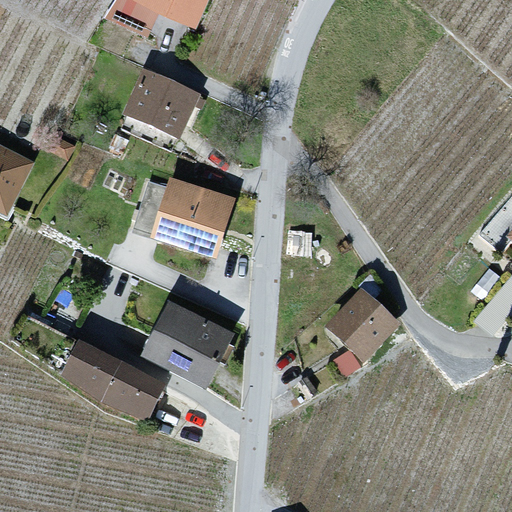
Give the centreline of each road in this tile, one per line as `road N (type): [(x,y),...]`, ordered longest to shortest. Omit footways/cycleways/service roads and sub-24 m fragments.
road 1 (residential): [(317,0),(276,119),(249,511)]
road 2 (unknown): [(120,279),(102,331),(109,347),(257,427)]
